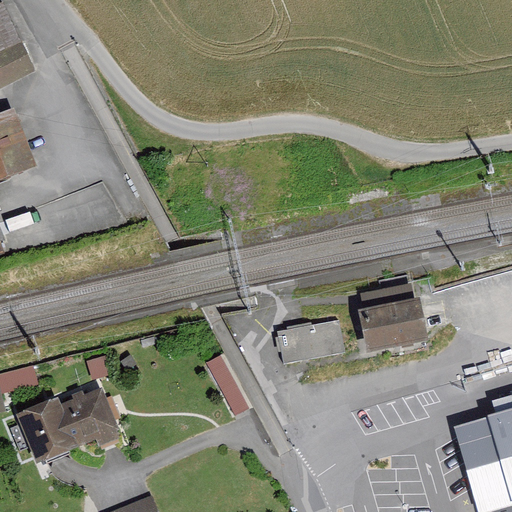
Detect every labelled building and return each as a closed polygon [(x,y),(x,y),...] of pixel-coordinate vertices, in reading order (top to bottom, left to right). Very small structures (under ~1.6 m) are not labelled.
[(0,89),(35,72),(2,6),(0,6),(0,89)] [(0,116),(0,254),(6,253),(0,236),(0,179),(35,166),(14,110),(0,116)] [(419,302),(360,313),(367,352),(426,341),(419,302)] [(338,323),(280,335),(286,364),(344,352),(338,323)] [(219,354),(203,361),(230,415),(245,408),(219,354)] [(101,380),(16,414),(36,464),(121,430),(101,380)] [(511,511),(511,395),(492,401),(496,416),(455,428),(479,511),(511,511)]
